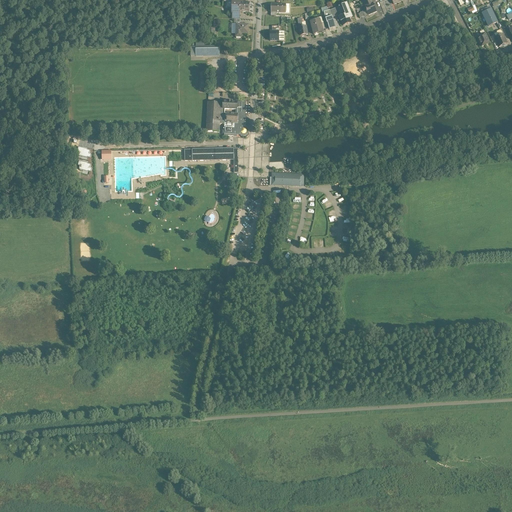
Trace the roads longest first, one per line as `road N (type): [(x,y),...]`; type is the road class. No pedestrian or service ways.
road 1 (track): [(511,401),(197,419)]
road 2 (track): [(0,434),(197,419)]
road 3 (residential): [(432,0),(348,36),(256,55)]
road 4 (track): [(197,419),(229,270)]
